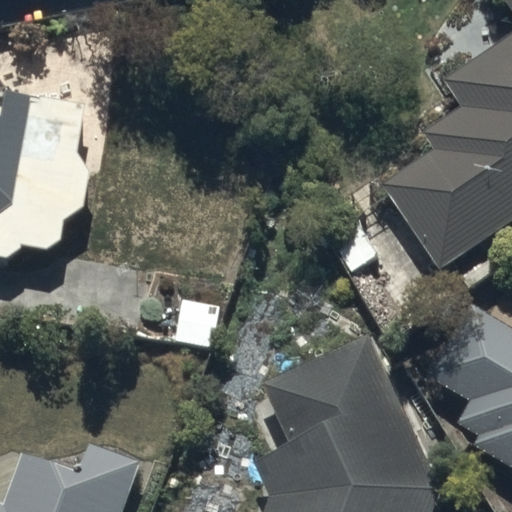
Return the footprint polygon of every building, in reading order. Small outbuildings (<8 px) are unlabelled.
[(0,0),(0,14),(69,0),(0,0)] [(438,284),(511,234),(511,0),(499,0),(495,3),(511,28),(511,47),(445,92),(466,123),(423,152),(433,167),(383,201),(438,284)] [(0,278),(11,280),(26,268),(50,270),(65,260),(68,241),(89,228),(94,191),(80,174),(89,122),(0,110),(0,278)] [(511,347),(471,324),(430,394),(470,417),(457,439),(491,458),(484,471),(511,487),(511,347)] [(366,352),(265,403),(297,465),(261,480),(270,511),(269,511),(442,511),(445,505),(366,352)] [(8,511),(130,511),(142,479),(89,461),(79,491),(23,471),(8,511)]
